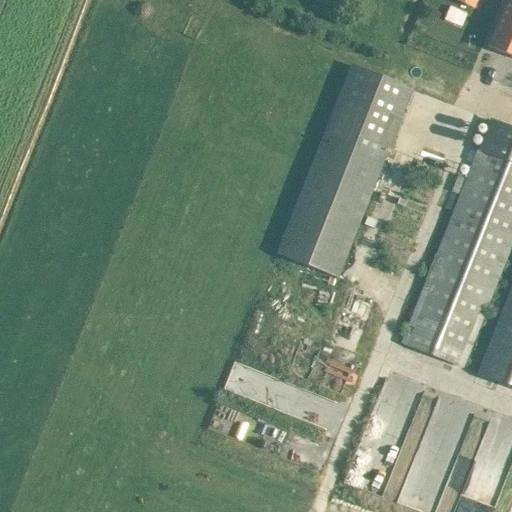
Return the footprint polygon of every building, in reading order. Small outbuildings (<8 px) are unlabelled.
[(511,0),(508,0),(488,47),(511,57),(511,0)] [(426,31),(422,41),(435,47),(440,37),(426,31)] [(297,61),(290,83),(325,94),(332,72),(297,61)] [(349,66),(275,255),(338,279),(412,91),(349,66)] [(511,127),(489,118),(399,343),(462,368),(511,242),(511,283),(476,374),(511,388),(511,127)]
